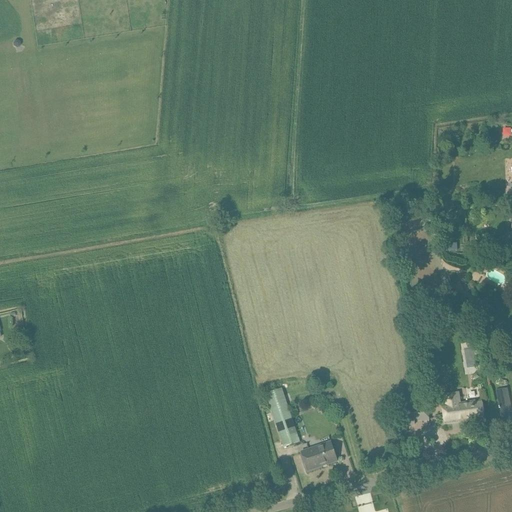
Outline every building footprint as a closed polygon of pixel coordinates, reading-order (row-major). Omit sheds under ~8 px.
[(488,253),(506,254),(507,246),(489,245),(488,253)] [(282,389),(265,394),(284,448),(300,442),(282,389)] [(506,389),(496,391),(502,423),(511,421),(511,415),(511,416),(506,389)] [(466,420),(466,423),(484,420),(481,401),(462,404),(460,392),(443,394),(445,407),(443,407),(445,424),(466,420)] [(405,406),(407,425),(415,424),(415,420),(421,419),(421,421),(430,419),(428,403),(405,406)] [(301,452),(307,471),(337,461),(331,442),(301,452)]
